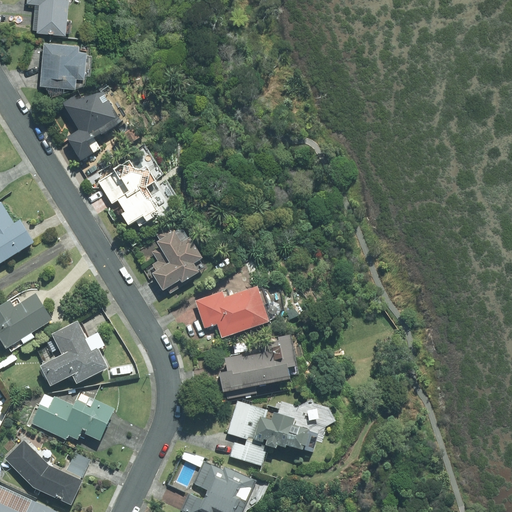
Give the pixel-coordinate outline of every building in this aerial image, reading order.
[(72,31),(74,0),(40,0),(45,0),(42,29),(72,31)] [(86,40),(49,38),(46,81),(83,84),(83,74),(91,74),(93,47),(85,46),(86,40)] [(79,94),(67,100),(84,128),(72,135),(86,158),(101,149),(94,139),(129,118),(111,87),(81,97),(79,94)] [(140,139),(133,129),(125,134),(131,144),(140,139)] [(118,170),(101,180),(115,202),(124,197),(131,209),(127,211),(134,222),(149,213),(150,215),(164,207),(157,197),(153,196),(145,182),(146,181),(149,170),(138,168),(137,169),(131,159),(117,168),(118,170)] [(4,199),(0,202),(0,253),(5,261),(40,239),(25,216),(18,221),(4,199)] [(174,224),(158,234),(167,248),(157,254),(161,259),(156,262),(160,269),(157,271),(168,288),(185,277),(187,280),(205,269),(200,261),(210,254),(197,233),(187,239),(180,228),(177,229),(174,224)] [(221,322),(226,336),(276,319),(264,283),(230,295),(228,289),(199,298),(208,327),(221,322)] [(0,306),(0,327),(12,346),(58,317),(41,290),(19,304),(15,297),(0,306)] [(45,363),(56,384),(77,373),(81,381),(114,365),(103,343),(97,346),(83,318),(56,332),(66,352),(45,363)] [(228,390),(296,376),(294,364),(303,362),(297,331),(284,334),(285,337),(267,341),(268,350),(248,355),(247,352),(230,355),(232,368),(224,370),(228,390)] [(49,390),(34,422),(70,438),(72,434),(82,438),(88,426),(92,427),(90,431),(105,438),(120,406),(84,390),(78,404),(49,390)] [(240,399),(230,432),(250,438),(248,443),(237,440),(233,455),(265,464),(272,442),(282,445),(283,442),(292,444),(293,442),(317,449),(322,432),(314,429),(315,426),(299,421),(301,415),(280,409),(277,417),(270,415),(272,408),(240,399)] [(8,457),(37,485),(76,502),(87,478),(52,462),(27,438),(8,457)] [(184,509),(190,511),(244,511),(259,478),(227,465),(226,468),(206,459),(196,481),(212,488),(208,499),(192,492),(184,509)] [(0,499),(0,511),(68,511),(36,497),(35,499),(21,493),(16,507),(0,499)]
